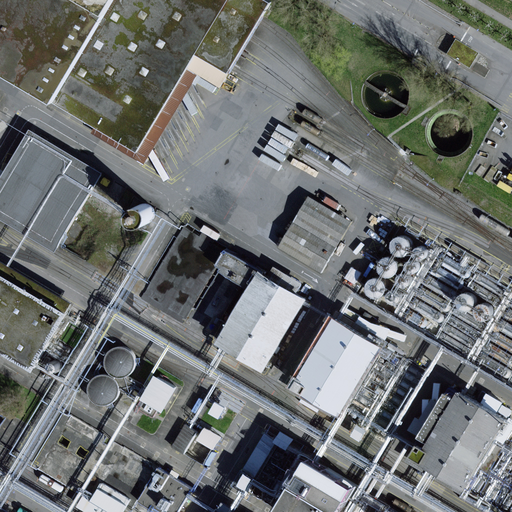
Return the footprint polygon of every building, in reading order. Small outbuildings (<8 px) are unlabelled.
[(0,0),(0,62),(144,149),(193,69),(224,88),(235,70),(244,55),(253,40),(263,24),(277,0),(276,0),(0,0)] [(477,53),(456,40),(448,53),(469,66),(477,53)] [(32,125),(0,176),(0,207),(63,246),(109,172),(32,125)] [(349,225),(311,199),(277,247),(315,273),(349,225)] [(354,291),(511,383),(511,284),(397,214),(354,291)] [(268,266),(225,339),(271,366),(314,294),(268,266)] [(68,313),(0,271),(0,343),(36,365),(68,313)] [(340,318),(300,386),(347,413),(387,346),(340,318)] [(427,369),(387,346),(343,420),(389,447),(427,369)] [(168,407),(181,383),(158,370),(144,395),(168,407)] [(510,417),(460,387),(419,455),(469,485),(510,417)] [(171,446),(207,467),(240,415),(204,394),(171,446)] [(511,511),(511,418),(510,417),(468,490),(501,511),(511,511)] [(274,507),(304,454),(265,431),(235,483),(274,507)] [(162,511),(179,511),(193,483),(175,475),(177,472),(158,463),(140,501),(162,511)] [(84,498),(106,511),(125,511),(132,500),(96,479),(84,498)] [(345,511),(346,511),(299,484),(281,511),(345,511)] [(401,511),(378,499),(370,511),(401,511)]
